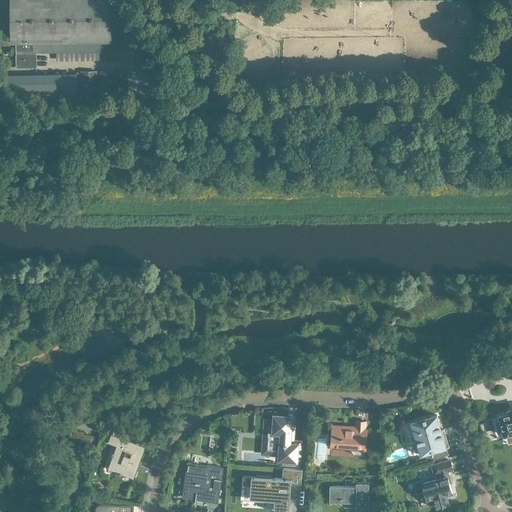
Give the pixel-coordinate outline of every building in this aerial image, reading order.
[(122,18),(121,0),(3,0),(4,37),(12,37),(12,41),(18,41),(18,51),(17,51),(17,52),(18,52),(18,66),(17,66),(17,67),(36,67),(36,52),(56,52),(56,59),(94,58),(94,52),(122,52),(122,18)] [(96,101),(95,71),(83,71),(83,101),(96,101)] [(103,100),(115,100),(115,71),(102,71),(103,100)] [(76,96),(76,73),(6,73),(6,96),(76,96)] [(467,373),(470,383),(487,377),(484,367),(467,373)] [(511,409),(509,410),(509,413),(499,416),(500,420),(499,421),(498,422),(497,423),(496,425),(496,427),(497,429),(499,430),(501,431),(503,431),(504,435),(511,433),(511,409)] [(427,461),(443,456),(448,455),(446,448),(447,448),(443,436),(442,437),(438,425),(440,425),(437,415),(423,419),(424,422),(408,427),(414,446),(425,442),(426,444),(427,444),(429,452),(425,453),(427,461)] [(290,433),(291,417),(275,416),(275,427),(271,426),(271,427),(269,426),(269,431),(268,431),(267,443),(268,443),(267,448),(277,448),(277,449),(281,449),(281,451),(280,459),(285,460),(289,460),(289,462),(288,462),(288,463),(300,464),(300,461),(305,461),(306,446),(298,446),(298,444),(289,444),(290,433)] [(366,448),(367,428),(366,428),(366,421),(357,421),(356,429),(351,428),(351,427),(340,426),(333,426),(333,425),(331,446),(340,447),(340,446),(349,447),(355,448),(355,454),(365,455),(366,448)] [(154,450),(156,444),(115,428),(112,434),(109,442),(117,446),(114,454),(112,453),(112,455),(114,456),(109,469),(120,473),(120,474),(121,475),(122,474),(133,478),(134,477),(133,477),(144,448),(145,448),(145,447),(154,450)] [(91,445),(93,437),(86,435),(86,433),(84,432),(83,434),(76,432),(73,439),(91,445)] [(436,497),(438,496),(452,492),(450,483),(449,478),(448,478),(446,472),(453,470),(450,460),(432,465),(435,475),(437,479),(423,483),(422,481),(415,483),(417,493),(425,491),(428,504),(437,502),(436,497)] [(189,464),(188,470),(184,496),(196,497),(196,499),(212,502),(212,500),(219,500),(224,467),(207,465),(207,467),(189,464)] [(244,476),(243,493),(255,494),(255,500),(270,501),(270,497),(275,498),(275,510),(289,511),(291,491),(301,491),(303,470),(284,468),(283,478),(271,478),(271,476),(257,475),(256,476),(244,476)] [(356,502),(356,511),(368,511),(368,510),(369,510),(369,483),(357,483),(357,487),(330,486),(330,502),(356,502)]
